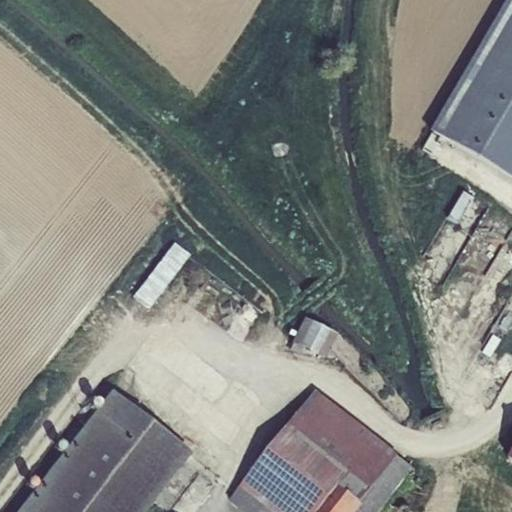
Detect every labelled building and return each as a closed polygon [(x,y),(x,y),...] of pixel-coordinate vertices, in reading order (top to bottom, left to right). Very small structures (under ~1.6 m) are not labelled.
[(511,0),(503,0),(437,141),(511,175),(511,0)] [(172,245),(130,299),(146,311),(188,258),(172,245)] [(291,343),(324,359),(336,334),(304,318),(291,343)] [(14,511),(144,511),(190,453),(109,391),(14,511)] [(378,511),(413,467),(316,391),(230,500),(244,511),(378,511)]
